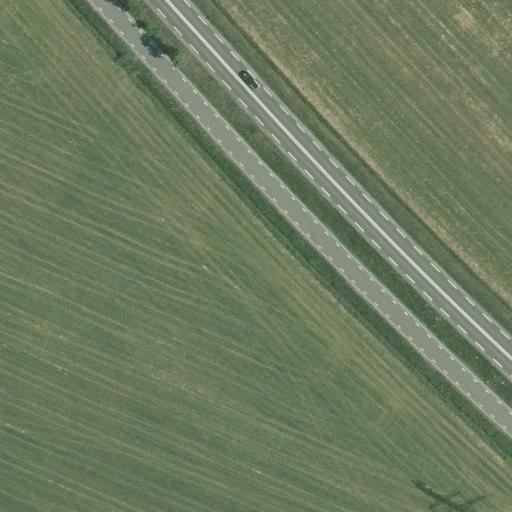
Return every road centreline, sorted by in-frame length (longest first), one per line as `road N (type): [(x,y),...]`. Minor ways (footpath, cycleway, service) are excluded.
road 1 (unclassified): [(511,426),(249,163),(103,0)]
road 2 (primary): [(511,356),(367,218),(168,0)]
